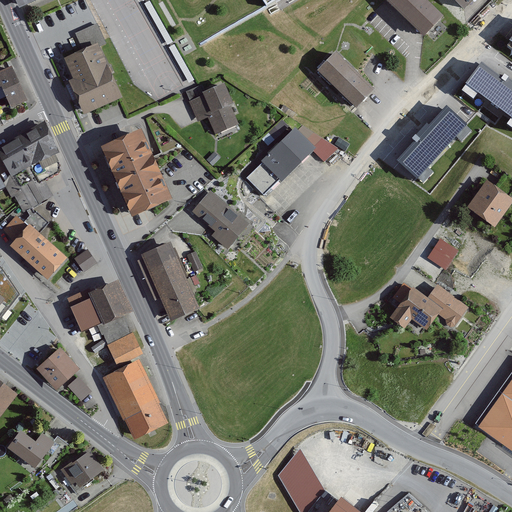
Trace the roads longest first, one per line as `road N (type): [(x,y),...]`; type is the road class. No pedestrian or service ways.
road 1 (residential): [(511,0),(323,196),(308,259),(329,318)]
road 2 (secondary): [(72,144),(193,447)]
road 3 (residential): [(0,233),(96,386),(107,413),(98,433)]
road 4 (residential): [(329,318),(388,290),(486,171)]
road 5 (residential): [(321,408),(355,412),(511,497)]
road 6 (secondary): [(0,357),(98,433)]
